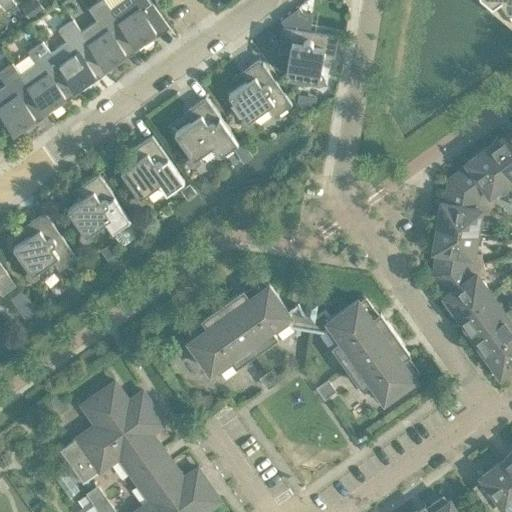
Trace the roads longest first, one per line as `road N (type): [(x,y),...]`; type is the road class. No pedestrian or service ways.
road 1 (residential): [(492,422),(339,197),(372,0)]
road 2 (residential): [(218,33),(0,189)]
road 3 (residential): [(342,511),(442,443),(492,422)]
